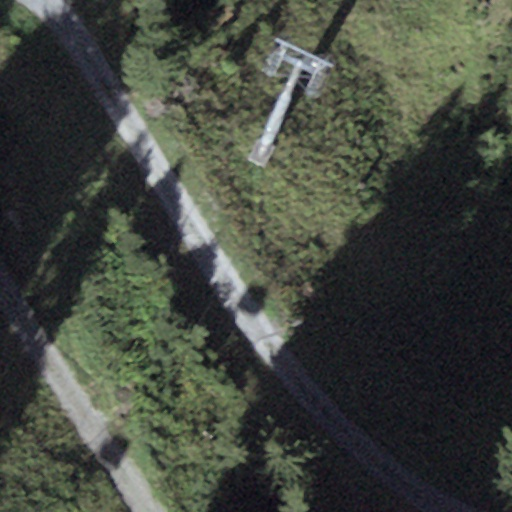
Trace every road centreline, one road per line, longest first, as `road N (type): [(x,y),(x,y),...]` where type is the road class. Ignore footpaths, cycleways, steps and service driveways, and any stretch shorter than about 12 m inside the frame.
road 1 (track): [(32,0),(84,48),(323,410),(454,511)]
road 2 (track): [(152,511),(0,268)]
